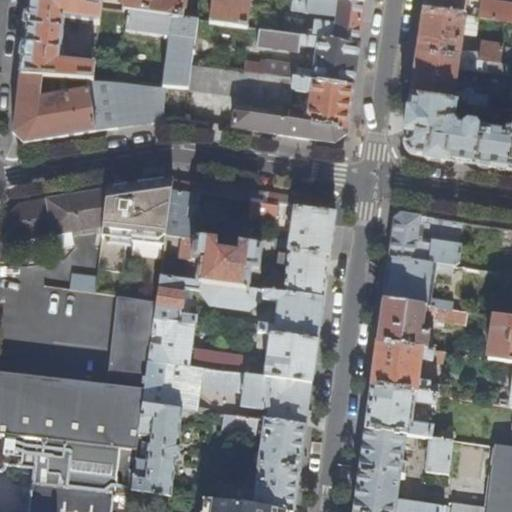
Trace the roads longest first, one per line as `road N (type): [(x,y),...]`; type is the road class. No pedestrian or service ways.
road 1 (residential): [(0,181),(178,150),(369,180)]
road 2 (residential): [(369,180),(324,511)]
road 3 (residential): [(395,0),(369,180)]
road 4 (residential): [(369,180),(511,201)]
